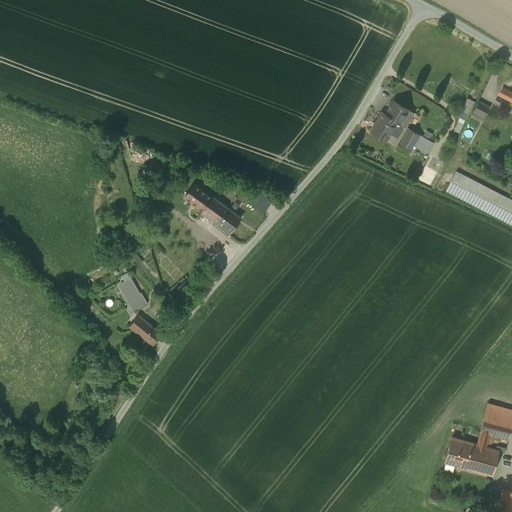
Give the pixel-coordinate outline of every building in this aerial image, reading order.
[(511,88),(503,84),(498,94),(511,101),(511,88)] [(413,108),(392,97),(385,110),(377,107),(365,129),(385,139),(389,131),(398,136),(413,108)] [(470,97),(459,122),(466,125),(477,100),(470,97)] [(489,105),(480,100),(474,112),(483,117),(489,105)] [(440,173),(443,168),(431,161),(428,166),(440,173)] [(511,198),(456,169),(446,190),(511,223),(511,198)] [(243,216),(195,180),(184,195),(202,208),(198,214),(228,236),(243,216)] [(247,202),(256,193),(248,186),(240,196),(247,202)] [(135,269),(115,279),(130,308),(153,296),(146,282),(143,284),(135,269)] [(140,311),(130,324),(154,342),(164,330),(140,311)] [(481,432),(477,444),(485,446),(488,434),(508,439),(511,423),(511,410),(487,404),(480,431),(481,432)] [(485,446),(477,444),(451,437),(445,462),(492,475),(498,450),(485,446)] [(511,511),(511,492),(503,490),(498,509),(511,511)]
